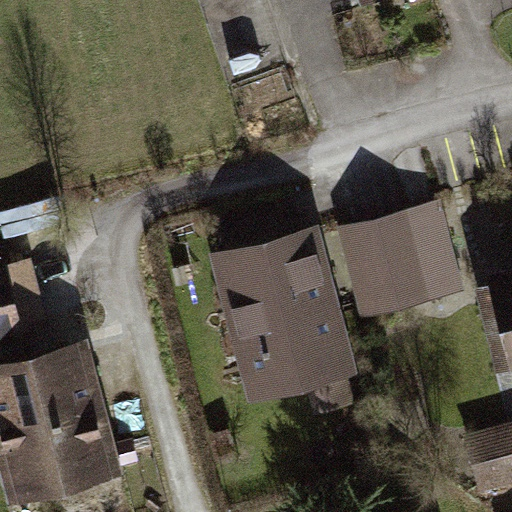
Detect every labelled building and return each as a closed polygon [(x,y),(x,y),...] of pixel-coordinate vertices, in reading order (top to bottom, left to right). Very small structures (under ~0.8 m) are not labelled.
[(438,205),(350,228),(367,293),(374,291),(377,302),(458,281),(438,205)] [(311,233),(223,256),(244,338),(259,334),(272,382),(345,363),(311,233)] [(511,275),(499,278),(511,329),(511,275)] [(0,334),(14,331),(0,278),(0,334)] [(0,368),(0,411),(20,487),(107,465),(76,349),(0,368)] [(484,482),(511,474),(511,426),(471,438),(484,482)]
